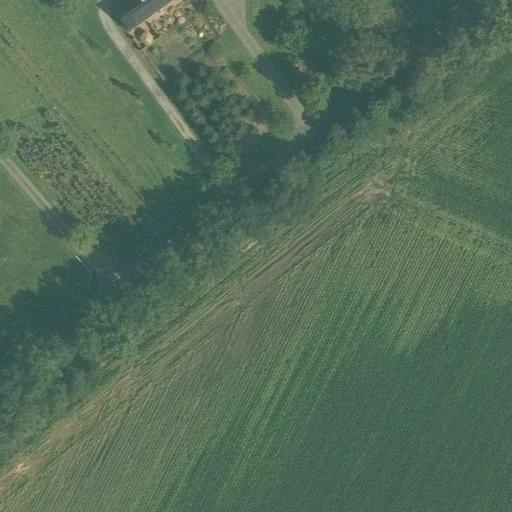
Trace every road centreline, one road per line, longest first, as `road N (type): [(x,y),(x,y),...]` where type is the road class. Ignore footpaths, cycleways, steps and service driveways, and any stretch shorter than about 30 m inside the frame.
road 1 (unclassified): [(0,381),(478,0)]
road 2 (track): [(0,154),(116,288)]
